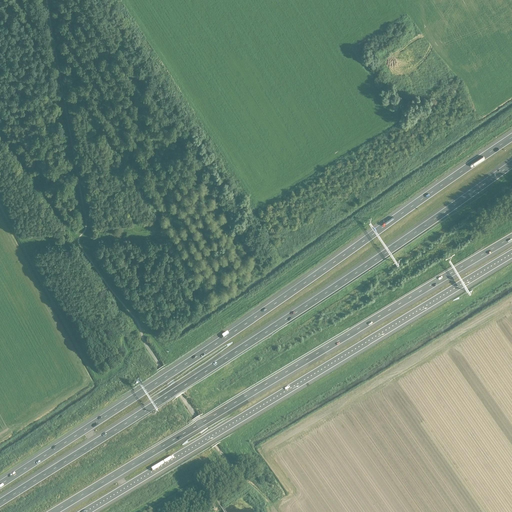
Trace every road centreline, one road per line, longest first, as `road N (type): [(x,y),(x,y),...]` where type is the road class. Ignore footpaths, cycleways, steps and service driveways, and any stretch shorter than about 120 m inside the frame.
road 1 (motorway): [(511,137),(0,484)]
road 2 (motorway): [(511,164),(0,503)]
road 3 (motorway): [(53,511),(511,237)]
road 4 (motorway): [(84,511),(511,254)]
